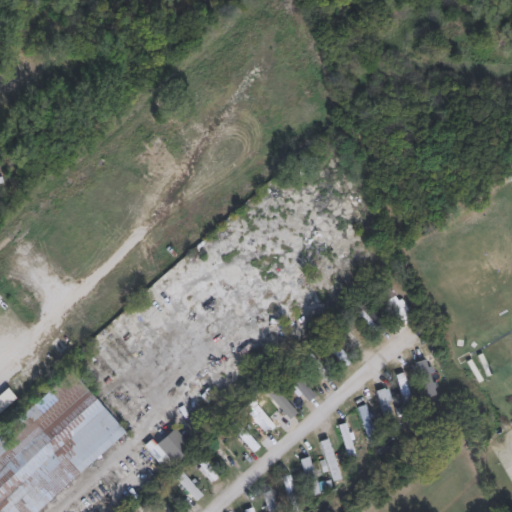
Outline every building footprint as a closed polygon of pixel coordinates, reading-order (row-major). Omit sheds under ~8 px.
[(434,396),(423,399),(415,362),(425,359),(434,396)] [(396,374),(405,372),(411,404),(402,406),(396,374)] [(292,408),(286,414),(264,393),(270,386),(292,408)] [(374,392),(383,389),(396,430),(388,433),(374,392)] [(377,447),(368,449),(355,409),(364,406),(377,447)] [(338,424),(346,422),(355,459),(346,461),(338,424)] [(332,483),(318,441),(330,437),(344,479),(332,483)] [(297,460),(306,457),(320,492),(311,496),(297,460)] [(281,477),(288,475),(299,511),(267,511),(262,493),(269,491),(275,511),(281,511),(290,509),(281,477)]
